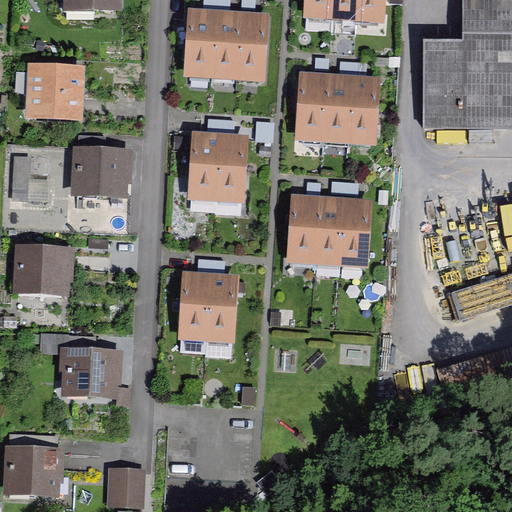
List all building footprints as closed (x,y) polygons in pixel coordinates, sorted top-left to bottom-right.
[(124,0),(66,0),(67,15),(124,16),(124,0)] [(331,31),(332,18),(332,0),(305,0),(304,30),(331,31)] [(357,0),(332,0),(332,18),(356,19),(357,0)] [(384,0),(357,0),(356,19),(383,21),(384,0)] [(511,134),(511,0),(464,0),(464,45),(423,44),(423,134),(511,134)] [(210,78),(215,18),(190,16),(186,76),(210,78)] [(215,18),(210,78),(237,79),(241,20),(215,18)] [(241,20),(237,79),(263,81),(267,21),(241,20)] [(86,70),(30,68),(28,122),(84,123),(86,70)] [(296,139),(321,140),(327,80),(301,79),(296,139)] [(321,140),(345,142),(351,82),(327,80),(321,140)] [(379,85),(351,82),(345,142),(374,145),(379,85)] [(190,197),(215,199),(219,143),(194,141),(190,197)] [(246,145),(219,143),(215,199),(214,212),(241,214),(246,145)] [(132,154),(75,153),(75,199),(132,200),(132,154)] [(28,161),(13,160),(11,202),(25,203),(28,161)] [(511,186),(503,188),(511,233),(511,232),(511,186)] [(290,260),(315,261),(318,205),(293,204),(290,260)] [(344,207),(318,205),(315,261),(314,276),(339,278),(344,207)] [(370,208),(344,207),(339,278),(365,279),(370,208)] [(72,251),(16,249),(15,299),(71,300),(72,251)] [(511,279),(455,298),(463,322),(511,306),(511,279)] [(176,352),(203,355),(211,283),(183,280),(176,352)] [(241,286),(211,283),(203,355),(233,358),(241,286)] [(121,352),(62,350),(61,403),(120,404),(121,352)] [(511,350),(444,372),(450,392),(511,372),(511,350)] [(64,450),(6,447),(4,499),(62,501),(64,450)] [(108,471),(106,509),(142,511),(144,472),(108,471)]
